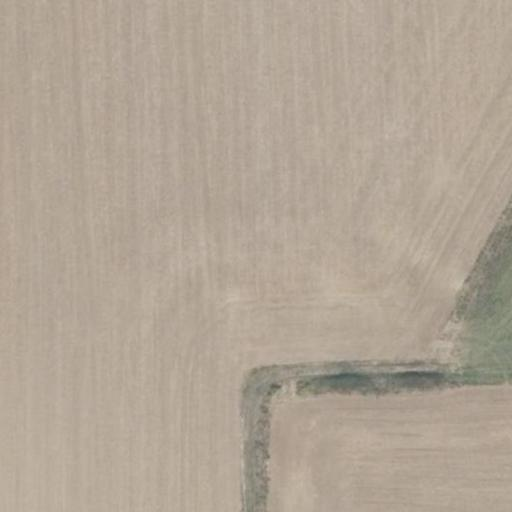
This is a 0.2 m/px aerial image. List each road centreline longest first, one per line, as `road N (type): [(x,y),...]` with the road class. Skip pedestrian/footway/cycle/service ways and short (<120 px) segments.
road 1 (track): [(249,511),(253,407),(263,391),(291,377),(511,371)]
road 2 (track): [(426,372),(511,219)]
